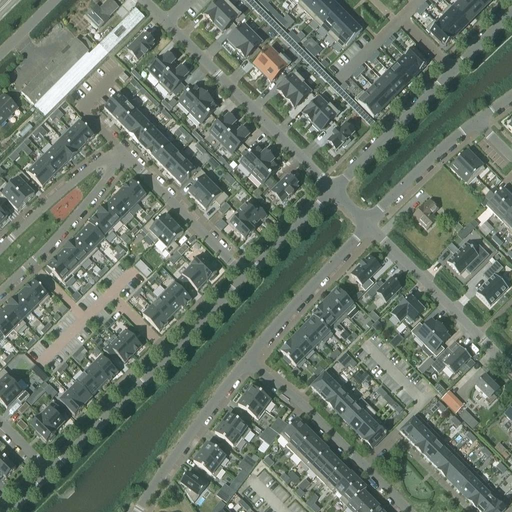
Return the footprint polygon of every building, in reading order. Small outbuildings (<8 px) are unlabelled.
[(86,17),(99,30),(109,20),(108,19),(118,9),(110,0),(99,10),(96,7),(86,17)] [(223,0),(221,0),(204,17),(213,26),(231,8),(223,0)] [(262,0),(259,3),(264,8),(267,5),(262,0)] [(298,4),(297,5),(305,13),(317,0),(302,0),(299,4),(298,4)] [(329,0),(317,0),(305,13),(312,21),(331,2),(329,0)] [(473,0),(457,0),(458,1),(475,17),(482,10),(483,10),(473,0)] [(489,0),(473,0),(483,10),(482,10),(483,11),(491,2),(489,0)] [(451,8),(467,25),(468,25),(475,17),(458,1),(451,8)] [(331,2),(312,21),(320,29),(339,10),(331,2)] [(425,4),(420,8),(424,12),(429,7),(425,4)] [(267,5),(264,8),(269,13),(272,9),(267,5)] [(449,6),(441,15),(444,18),(445,18),(460,33),(468,25),(467,25),(451,8),(449,6)] [(231,8),(213,26),(222,35),(240,17),(231,8)] [(420,8),(416,13),(419,17),(424,12),(420,8)] [(128,35),(130,32),(145,18),(135,9),(128,16),(111,32),(89,55),(86,52),(87,52),(92,47),(83,38),(78,43),(75,40),(51,64),(21,94),(35,108),(36,108),(45,118),(128,35)] [(339,10),(320,29),(327,36),(346,17),(339,10)] [(265,14),(261,18),(266,23),(270,19),(265,14)] [(278,15),(274,19),(279,23),(283,20),(278,15)] [(346,17),(327,36),(335,44),(354,25),(346,17)] [(437,25),(453,41),(460,33),(445,18),(444,18),(437,25)] [(270,19),(266,23),(270,28),(275,23),(270,19)] [(283,20),(279,23),(284,28),(287,25),(283,20)] [(434,21),(426,30),(441,45),(442,44),(446,48),(453,41),(437,25),(434,21)] [(246,25),(228,43),(229,45),(228,46),(234,51),(235,51),(236,52),(255,34),(246,25)] [(354,25),(335,44),(343,52),(362,33),(354,25)] [(291,32),(288,36),(292,41),(296,37),(291,32)] [(255,34),(236,52),(238,53),(237,54),(243,60),(243,59),(245,61),(263,43),(255,34)] [(143,37),(128,52),(138,62),(143,57),(145,58),(150,53),(148,52),(153,47),(151,45),(153,44),(146,37),(145,39),(143,37)] [(296,37),(292,41),(297,45),(301,42),(296,37)] [(392,37),(387,41),(391,45),(396,40),(392,37)] [(290,39),(285,43),(290,48),(294,43),(290,39)] [(387,41),(383,46),(386,49),(391,45),(387,41)] [(294,43),(290,48),(295,52),(299,48),(294,43)] [(308,46),(305,49),(310,54),(313,51),(313,50),(308,46)] [(272,48),(254,66),(262,75),(281,57),(272,48)] [(410,48),(402,57),(404,58),(420,74),(427,67),(423,62),(424,62),(410,48)] [(313,51),(310,54),(314,59),(318,55),(313,51)] [(377,52),(372,56),(376,60),(380,55),(377,52)] [(165,56),(149,72),(159,83),(160,83),(176,67),(173,64),(174,62),(168,55),(166,57),(165,56)] [(372,56),(367,61),(371,65),(376,60),(372,56)] [(281,57),(262,75),(271,84),(289,66),(281,57)] [(397,65),(396,66),(412,81),(420,74),(404,58),(397,65)] [(324,61),(320,65),(325,69),(328,66),(324,61)] [(314,63),(310,68),(315,72),(319,68),(314,63)] [(395,64),(387,72),(404,88),(403,89),(404,89),(412,81),(396,66),(397,65),(395,64)] [(159,83),(158,84),(169,96),(187,78),(186,77),(187,75),(181,69),(179,70),(176,67),(160,83),(159,83)] [(361,67),(357,72),(360,75),(365,71),(361,67)] [(319,68),(315,72),(320,77),(324,73),(323,72),(319,68)] [(357,72),(352,76),(356,80),(360,75),(357,72)] [(387,72),(379,79),(396,96),(403,89),(404,88),(387,72)] [(123,73),(119,78),(124,83),(128,78),(123,73)] [(295,75),(277,93),(286,102),(304,83),(295,75)] [(379,79),(372,87),(388,104),(389,103),(396,96),(379,79)] [(304,83),(286,102),(294,110),(313,92),(304,83)] [(345,84),(340,89),(344,92),(348,87),(345,84)] [(187,95),(179,103),(190,114),(207,97),(200,91),(199,91),(195,87),(191,91),(187,95)] [(364,94),(381,112),(389,104),(389,103),(388,104),(372,87),(364,94)] [(339,88),(335,92),(340,97),(344,93),(340,89),(339,88)] [(363,92),(354,101),(373,120),(381,112),(364,94),(363,92)] [(104,110),(113,119),(129,102),(120,94),(119,95),(112,102),(110,103),(111,103),(104,110)] [(323,96),(303,116),(305,118),(304,118),(310,124),(312,125),(330,107),(332,105),(323,96)] [(4,97),(0,100),(0,126),(17,109),(4,97)] [(207,97),(190,114),(201,125),(217,109),(213,105),(213,104),(207,97)] [(130,100),(129,102),(113,119),(121,127),(139,109),(130,100)] [(351,101),(347,105),(352,110),(356,105),(351,101)] [(356,105),(352,110),(357,114),(361,110),(356,105)] [(330,107),(312,125),(313,126),(312,127),(318,133),(319,132),(321,134),(339,116),(330,107)] [(148,118),(139,109),(121,127),(129,135),(130,136),(148,118)] [(226,117),(210,133),(221,144),(237,128),(233,125),(235,123),(229,117),(227,118),(226,117)] [(138,145),(138,144),(155,128),(157,127),(148,118),(130,136),(129,135),(129,136),(138,145)] [(85,147),(96,135),(91,130),(89,133),(87,131),(86,130),(79,123),(71,132),(70,132),(85,147)] [(333,138),(327,143),(336,152),(342,147),(344,149),(350,142),(348,140),(354,135),(345,126),(338,132),(332,137),(333,138)] [(138,145),(147,153),(163,136),(155,128),(138,144),(138,145)] [(237,128),(221,144),(232,155),(248,139),(247,138),(248,137),(242,130),(240,132),(237,128)] [(43,130),(39,134),(43,139),(47,135),(43,130)] [(62,140),(77,155),(85,147),(70,132),(71,132),(69,130),(60,139),(62,141),(62,140)] [(171,145),(163,136),(147,153),(155,161),(171,145)] [(77,155),(62,140),(62,141),(53,149),(68,164),(77,155)] [(180,153),(171,145),(155,161),(163,170),(180,153)] [(257,148),(240,164),(251,175),(269,157),(265,153),(263,154),(257,148)] [(45,157),(59,172),(68,164),(53,149),(45,157)] [(181,151),(180,153),(163,170),(172,178),(190,160),(181,151)] [(458,161),(476,179),(485,170),(483,169),(467,152),(458,161)] [(45,157),(43,155),(34,164),(36,166),(51,181),(59,172),(45,157)] [(269,157),(251,175),(262,186),(264,184),(268,189),(273,184),(274,183),(269,179),(279,170),(272,163),(274,161),(269,157)] [(172,178),(181,187),(187,180),(188,181),(189,179),(199,169),(190,160),(172,178)] [(476,179),(458,161),(450,169),(468,187),(476,179)] [(36,166),(27,175),(34,181),(34,182),(35,183),(42,189),(51,181),(36,166)] [(197,185),(188,194),(197,203),(213,187),(205,178),(206,177),(201,172),(192,180),(197,185)] [(18,180),(10,188),(26,204),(34,196),(25,186),(30,182),(21,173),(16,178),(18,180)] [(273,184),(268,189),(269,189),(268,190),(272,194),(282,204),(287,198),(289,200),(294,195),(292,194),(297,189),(295,187),(297,185),(290,179),(289,180),(287,179),(277,188),(273,184)] [(134,180),(122,191),(137,205),(146,197),(139,190),(138,189),(136,187),(139,185),(134,180)] [(213,187),(197,203),(205,212),(215,203),(219,207),(228,199),(223,193),(221,195),(213,187)] [(0,193),(0,203),(2,206),(6,201),(18,212),(26,204),(10,188),(2,196),(0,193)] [(499,194),(494,189),(485,198),(490,203),(499,194)] [(137,205),(122,191),(114,199),(129,214),(133,218),(141,210),(137,206),(137,205)] [(487,205),(486,207),(494,215),(510,199),(502,191),(499,194),(490,203),(487,205)] [(129,214),(114,199),(106,207),(105,207),(120,222),(129,214)] [(511,200),(510,199),(494,215),(501,223),(511,212),(511,200)] [(438,211),(428,202),(423,208),(422,207),(412,218),(426,232),(436,222),(432,217),(438,211)] [(226,204),(218,212),(222,216),(230,208),(226,204)] [(237,215),(252,230),(261,221),(262,222),(267,217),(257,208),(253,212),(246,205),(237,215)] [(120,222),(105,207),(97,216),(112,231),(120,222)] [(511,212),(501,223),(508,230),(509,230),(511,227),(511,212)] [(236,213),(226,223),(234,231),(235,233),(235,232),(245,242),(255,232),(252,230),(237,215),(236,213)] [(112,231),(97,216),(96,216),(96,217),(88,225),(89,226),(90,226),(105,241),(114,232),(112,231)] [(143,230),(141,231),(155,245),(158,241),(174,225),(166,216),(156,226),(152,221),(143,230)] [(486,223),(477,231),(485,239),(494,230),(486,223)] [(458,224),(453,228),(458,233),(463,229),(458,224)] [(470,224),(463,231),(468,235),(474,229),(470,224)] [(174,225),(158,241),(166,250),(165,251),(170,257),(178,248),(174,243),(183,234),(174,225)] [(105,241),(90,226),(89,226),(81,234),(96,249),(104,241),(105,241)] [(73,242),(73,243),(89,259),(98,251),(96,249),(81,234),(73,243),(73,242)] [(89,259),(73,243),(64,251),(81,268),(89,259)] [(185,245),(177,253),(181,257),(189,249),(185,245)] [(466,245),(447,264),(459,276),(465,270),(466,271),(468,269),(471,273),(470,274),(470,275),(488,257),(479,247),(473,253),(466,245)] [(81,268),(64,251),(64,252),(56,260),(72,276),(81,268)] [(199,256),(189,266),(191,268),(192,267),(207,283),(207,284),(209,281),(210,283),(216,278),(214,276),(217,274),(199,256)] [(359,267),(350,275),(362,287),(360,288),(365,293),(373,285),(369,281),(381,269),(369,257),(364,262),(363,262),(359,266),(359,267)] [(72,276),(56,260),(44,271),(50,276),(52,274),(54,276),(55,277),(65,287),(74,278),(72,276)] [(489,282),(476,294),(489,308),(508,290),(495,276),(502,269),(496,263),(483,276),(489,282)] [(146,267),(140,273),(146,279),(152,273),(146,267)] [(191,268),(178,281),(187,291),(191,287),(197,293),(207,283),(192,267),(191,268)] [(376,286),(367,295),(372,300),(376,295),(386,305),(390,300),(392,302),(397,296),(395,295),(401,289),(397,285),(399,284),(394,278),(392,280),(391,279),(384,286),(380,290),(376,286)] [(36,280),(25,291),(41,307),(50,299),(41,290),(40,289),(39,287),(41,285),(36,280)] [(173,283),(165,292),(181,308),(181,309),(183,310),(191,301),(173,283)] [(41,307),(25,291),(16,299),(31,314),(39,306),(40,308),(41,307)] [(347,317),(355,309),(338,291),(329,299),(347,317)] [(165,292),(157,300),(159,301),(174,316),(181,309),(181,308),(165,292)] [(410,326),(424,312),(410,298),(391,316),(400,324),(404,320),(410,326)] [(22,322),(31,314),(16,299),(7,308),(25,326),(26,326),(22,322)] [(338,325),(347,317),(329,299),(321,308),(338,325)] [(159,301),(151,309),(166,324),(166,323),(174,316),(159,301)] [(25,326),(7,308),(3,312),(2,311),(0,312),(0,317),(17,335),(25,326)] [(330,334),(338,325),(321,308),(312,316),(315,318),(330,334)] [(151,309),(143,317),(159,333),(168,325),(166,323),(166,324),(151,309)] [(0,334),(5,340),(13,331),(17,335),(0,317),(0,334)] [(323,344),(332,336),(330,334),(315,318),(306,327),(321,342),(323,344)] [(110,319),(103,327),(107,331),(115,323),(110,319)] [(373,326),(372,327),(376,331),(381,326),(377,322),(375,324),(373,326)] [(411,333),(423,346),(441,329),(436,325),(435,326),(431,322),(424,329),(419,325),(411,333)] [(313,350),(321,342),(306,327),(298,335),(313,350)] [(441,329),(423,346),(436,359),(444,351),(441,348),(449,340),(445,336),(446,334),(441,329)] [(133,356),(142,348),(126,332),(118,340),(114,336),(114,337),(133,356)] [(304,359),(313,350),(298,335),(289,343),(304,359)] [(116,356),(125,365),(133,356),(114,337),(105,345),(107,347),(103,351),(112,360),(116,356)] [(393,340),(389,345),(394,350),(399,345),(393,340)] [(296,367),(304,359),(289,343),(280,352),(285,357),(283,359),(289,365),(291,362),(296,367)] [(454,376),(471,359),(460,348),(453,355),(448,350),(431,367),(438,375),(446,368),(454,376)] [(101,358),(93,367),(109,383),(118,374),(101,358)] [(471,361),(466,366),(470,370),(475,365),(471,361)] [(109,383),(93,367),(84,375),(99,390),(107,382),(109,383)] [(0,400),(15,385),(7,378),(9,376),(3,371),(0,374),(0,400)] [(324,374),(311,389),(319,396),(333,382),(336,379),(328,371),(324,374)] [(99,390),(84,375),(76,384),(92,400),(92,399),(91,398),(99,390)] [(485,378),(475,388),(487,400),(485,402),(490,407),(496,400),(493,397),(498,391),(485,378)] [(333,382),(319,396),(326,404),(343,387),(336,379),(333,382)] [(438,383),(433,389),(438,394),(442,398),(447,393),(438,383)] [(77,385),(68,393),(84,408),(92,400),(76,384),(77,385)] [(0,400),(0,403),(7,410),(16,401),(21,405),(30,397),(24,392),(23,393),(15,385),(0,400)] [(343,387),(326,404),(334,411),(351,394),(343,387)] [(41,388),(36,393),(41,397),(45,393),(44,391),(41,388)] [(245,397),(265,412),(272,403),(252,388),(245,397)] [(68,393),(60,402),(75,417),(84,408),(68,393)] [(463,407),(449,393),(442,400),(456,414),(463,407)] [(351,394),(334,411),(341,419),(342,419),(356,404),(359,402),(351,394)] [(258,422),(265,412),(245,397),(238,407),(258,422)] [(342,419),(341,419),(349,427),(350,426),(363,413),(369,407),(361,400),(359,402),(356,404),(342,419)] [(25,404),(18,412),(22,416),(30,408),(25,404)] [(48,407),(38,417),(56,434),(56,433),(65,424),(59,418),(63,414),(54,404),(50,409),(48,407)] [(350,426),(349,427),(357,434),(371,421),(363,413),(350,426)] [(222,425),(244,441),(251,432),(229,415),(222,425)] [(407,440),(424,424),(416,416),(399,433),(407,440)] [(48,441),(50,443),(55,437),(54,436),(56,434),(38,417),(39,418),(30,427),(46,443),(48,441)] [(278,419),(270,429),(276,434),(284,424),(278,419)] [(280,437),(280,438),(288,445),(305,428),(297,420),(289,428),(280,437)] [(473,420),(467,425),(473,431),(478,425),(473,420)] [(371,421),(357,434),(364,442),(382,425),(381,424),(378,428),(371,421)] [(284,424),(276,434),(278,435),(280,437),(289,428),(284,424)] [(415,448),(432,431),(424,424),(407,440),(415,448)] [(244,442),(244,441),(222,425),(221,426),(220,426),(215,432),(216,433),(215,434),(235,449),(242,440),(244,442)] [(382,425),(364,442),(372,450),(390,433),(382,425)] [(267,428),(263,433),(274,441),(278,435),(276,434),(270,429),(267,428)] [(288,445),(286,447),(294,455),(312,436),(305,428),(288,445)] [(422,456),(440,439),(432,431),(415,448),(422,456)] [(263,433),(259,439),(268,445),(270,447),(274,441),(263,433)] [(312,436),(294,455),(301,462),(320,444),(312,436)] [(430,463),(447,447),(440,439),(422,456),(430,463)] [(200,454),(222,470),(223,470),(219,467),(226,458),(207,444),(200,454)] [(320,444),(301,462),(309,470),(326,453),(327,452),(328,451),(320,444)] [(438,471),(455,454),(447,447),(430,463),(438,471)] [(326,453),(309,470),(316,478),(334,460),(326,453)] [(0,473),(6,480),(16,470),(6,461),(5,459),(4,459),(0,455),(0,454),(0,473)] [(215,480),(222,470),(200,454),(199,455),(198,454),(194,461),(195,462),(193,463),(215,480)] [(445,479),(463,462),(455,454),(438,471),(445,479)] [(252,470),(257,464),(246,457),(242,462),(252,470)] [(334,460),(316,478),(324,485),(342,468),(334,460)] [(248,476),(252,470),(242,462),(238,468),(248,476)] [(453,486),(470,470),(463,462),(445,479),(453,486)] [(342,468),(324,485),(332,493),(335,490),(349,475),(342,468)] [(460,494),(478,477),(470,470),(453,486),(460,494)] [(181,483),(180,484),(187,489),(185,492),(193,504),(201,493),(206,488),(208,484),(198,476),(195,480),(188,474),(181,483)] [(349,475),(335,490),(343,497),(358,482),(350,474),(349,475)] [(468,502),(485,485),(478,477),(460,494),(468,502)] [(343,497),(339,501),(347,508),(363,493),(366,489),(358,482),(343,497)] [(231,499),(235,493),(225,485),(220,491),(231,499)] [(476,509),(493,492),(485,485),(468,502),(476,509)] [(227,504),(231,499),(220,491),(216,497),(227,504)] [(478,511),(488,511),(501,500),(493,492),(476,509),(478,511)] [(363,493),(347,508),(350,511),(359,511),(371,501),(363,493)] [(504,511),(509,508),(501,500),(488,511),(504,511)] [(359,511),(376,511),(379,510),(379,509),(371,501),(359,511)] [(220,502),(216,507),(221,511),(225,506),(220,502)]
